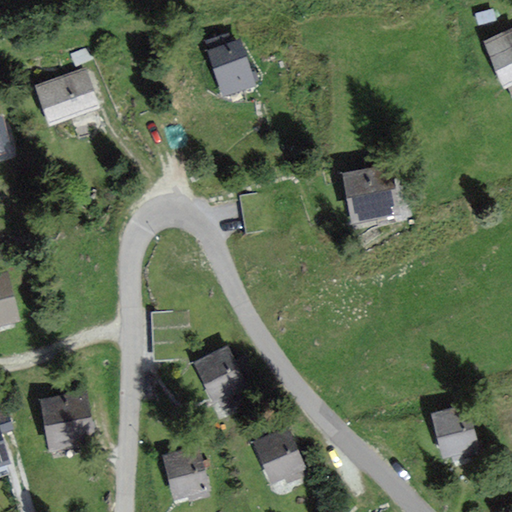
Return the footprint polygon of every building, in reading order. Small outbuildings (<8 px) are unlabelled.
[(511,32),(487,43),(506,87),(511,84),(511,32)] [(245,41),(210,51),(225,103),(260,93),(245,41)] [(91,73),(43,89),(56,128),(104,112),(91,73)] [(397,166),(349,174),(358,225),(406,217),(397,166)] [(15,276),(0,279),(0,329),(25,325),(15,276)] [(233,349),(199,365),(219,410),(253,395),(233,349)] [(91,390),(45,399),(55,452),(101,443),(91,390)] [(473,409),(437,416),(446,459),(482,451),(473,409)] [(1,413),(0,413),(0,469),(15,465),(1,413)] [(291,430),(257,441),(273,486),(307,475),(291,430)] [(205,448),(168,457),(179,500),(216,491),(205,448)]
